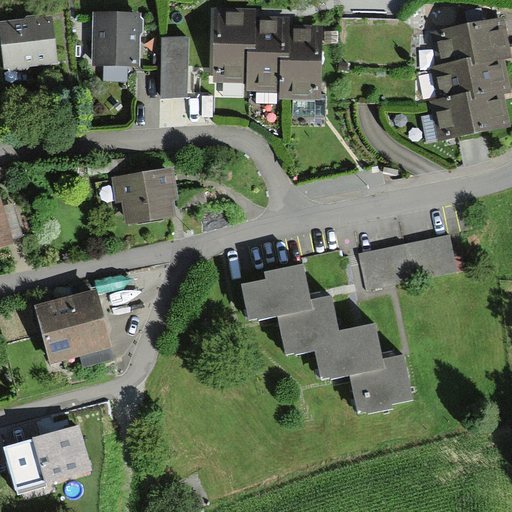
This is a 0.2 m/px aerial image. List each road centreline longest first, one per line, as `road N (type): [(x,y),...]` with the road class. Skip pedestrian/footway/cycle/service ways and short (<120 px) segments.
road 1 (residential): [(290,222),(258,155),(232,137),(0,153)]
road 2 (residential): [(190,247),(139,365),(121,385),(0,421)]
road 3 (residential): [(511,166),(290,222)]
road 4 (residential): [(190,247),(0,285)]
